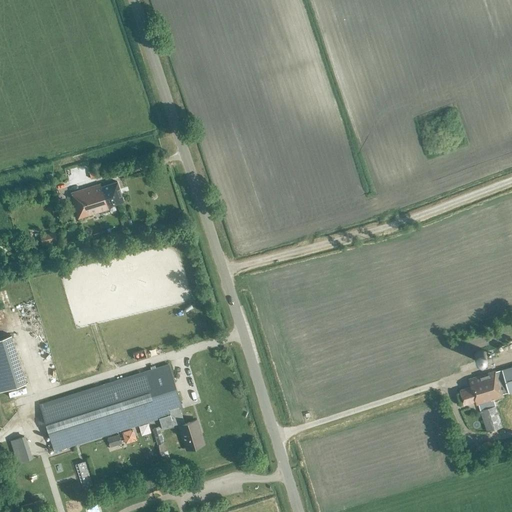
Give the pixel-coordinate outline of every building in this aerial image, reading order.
[(108,206),(123,201),(117,181),(101,186),(100,183),(71,192),(74,200),(72,200),(78,219),(109,209),(108,206)] [(45,242),(55,239),(54,233),(44,236),(45,242)] [(0,330),(15,325),(11,315),(0,318),(0,330)] [(10,337),(0,339),(0,391),(25,384),(10,337)] [(203,443),(199,430),(196,420),(184,424),(180,411),(182,411),(168,364),(40,404),(54,451),(170,415),(174,425),(178,423),(186,448),(203,443)] [(60,364),(52,367),(55,376),(63,374),(60,364)] [(511,391),(511,367),(502,370),(509,393),(511,391)] [(502,395),(509,393),(502,370),(495,372),(495,371),(468,379),(470,386),(459,390),(464,405),(474,401),(476,405),(478,404),(479,406),(487,432),(501,427),(493,400),(502,397),(502,395)] [(151,429),(156,445),(163,442),(158,427),(151,429)] [(106,438),(109,447),(121,444),(118,434),(106,438)] [(31,459),(24,436),(10,440),(16,463),(31,459)] [(467,447),(470,457),(487,451),(484,441),(467,447)] [(92,485),(85,461),(77,463),(85,487),(92,485)] [(40,493),(34,493),(32,498),(35,503),(41,502),(43,497),(40,493)]
